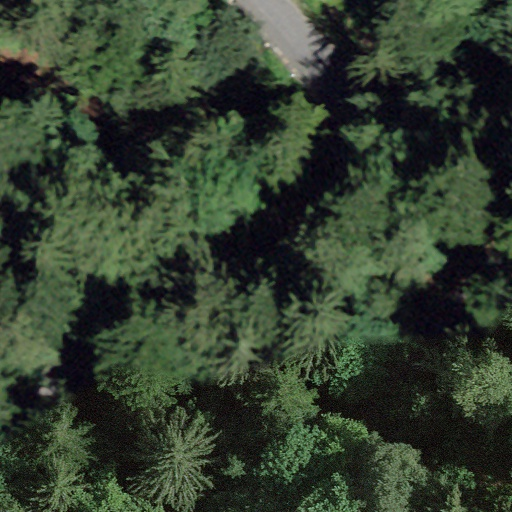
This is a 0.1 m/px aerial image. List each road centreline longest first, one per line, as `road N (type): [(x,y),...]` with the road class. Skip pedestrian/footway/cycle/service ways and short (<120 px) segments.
road 1 (unclassified): [(26,511),(42,406),(98,333),(231,291),(331,227),(351,192),(335,87),(320,55),(272,0)]
road 2 (track): [(258,511),(397,364),(511,224)]
